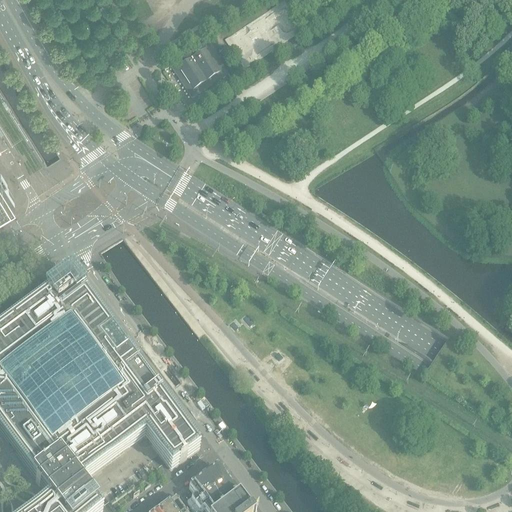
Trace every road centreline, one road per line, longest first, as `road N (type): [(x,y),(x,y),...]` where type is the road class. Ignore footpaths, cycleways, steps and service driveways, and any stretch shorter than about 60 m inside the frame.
road 1 (primary): [(133,183),(511,433)]
road 2 (primary): [(511,399),(141,147)]
road 3 (tertiary): [(64,241),(222,448)]
road 4 (primary): [(141,147),(59,74),(11,0)]
road 5 (primary): [(0,11),(63,115),(112,167)]
